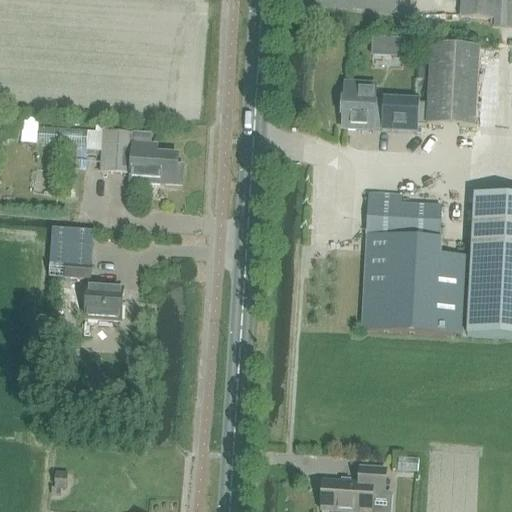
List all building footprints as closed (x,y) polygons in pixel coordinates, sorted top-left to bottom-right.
[(511,0),(460,0),(460,13),(460,17),(460,18),(493,20),(493,30),(511,30),(511,0)] [(387,41),(386,59),(401,59),(402,41),(387,41)] [(388,131),(421,133),(422,124),(471,127),(475,48),(431,46),(427,104),(423,104),(388,102),(375,101),(376,88),(345,86),(342,128),(388,131)] [(156,150),(153,150),(150,150),(150,138),(103,134),(100,174),(131,176),(131,184),(182,188),(183,168),(178,167),(178,157),(158,156),(156,156),(156,150)] [(368,203),(366,236),(360,330),(459,336),(464,258),(439,256),(440,240),(438,240),(439,208),(400,205),(400,197),(391,197),(390,205),(368,203)] [(511,202),(475,200),(466,340),(511,343),(511,202)] [(91,266),(93,239),(89,239),(56,237),(50,236),(48,278),(63,279),(64,266),(64,264),(89,266),(91,266)] [(63,279),(88,281),(89,266),(64,264),(64,266),(63,279)] [(341,268),(336,276),(347,284),(353,276),(341,268)] [(84,321),(119,323),(121,290),(86,287),(84,321)] [(55,327),(55,342),(67,342),(67,328),(55,327)] [(322,481),(321,511),(332,511),(331,511),(389,511),(390,493),(383,493),(385,469),(359,468),(358,483),(349,483),(349,484),(341,484),(341,482),(322,481)] [(61,491),(67,491),(68,475),(55,475),(55,491),(52,490),(51,497),(60,497),(61,491)]
